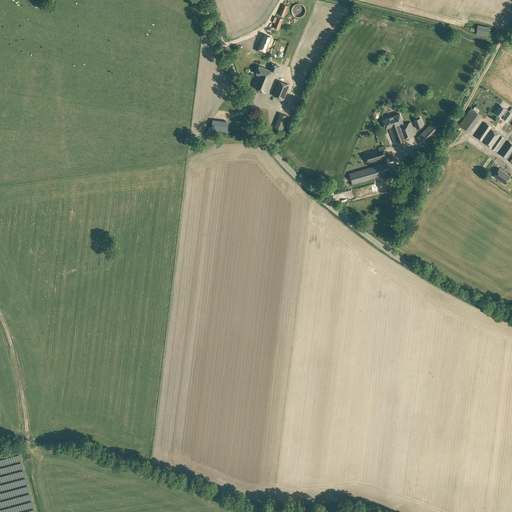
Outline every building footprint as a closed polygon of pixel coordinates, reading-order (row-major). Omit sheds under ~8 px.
[(284,17),(288,6),(283,4),(279,15),(284,17)] [(306,12),(306,10),(305,9),(305,7),(304,6),(302,5),(301,5),(300,5),(299,5),(298,5),(296,5),(295,6),(294,7),(293,7),(293,9),(292,10),(292,12),(292,13),(293,14),(293,15),(294,17),(295,17),(296,18),(298,19),(299,19),(301,18),(302,18),(303,17),(304,17),(305,15),(305,14),(306,13),(306,12)] [(279,30),(283,19),(277,17),(273,28),(279,30)] [(272,43),(273,40),(267,38),(265,41),(262,39),(259,48),(265,51),(269,42),(272,43)] [(386,64),(389,56),(381,53),(378,61),(386,64)] [(277,73),(280,67),(272,64),(270,70),(259,66),(256,74),(257,74),(252,87),(266,93),(274,72),(277,73)] [(272,95),(283,100),(289,85),(278,80),(272,95)] [(508,111),(506,109),(500,105),(495,113),(501,117),(503,114),(505,115),(503,118),(507,121),(511,114),(511,113),(508,110),(508,111)] [(479,110),(474,106),(473,109),(471,108),(459,125),(469,132),(481,115),(477,113),(479,110)] [(274,127),(283,130),(288,117),(280,113),(274,127)] [(404,125),(399,114),(395,115),(387,118),(383,120),(386,128),(388,127),(394,143),(415,134),(411,122),(404,125)] [(416,129),(423,126),(420,118),(413,121),(416,129)] [(425,145),(440,131),(431,123),(417,138),(425,145)] [(494,151),(503,139),(491,129),(492,128),(486,123),(475,137),(494,151)] [(455,142),(462,132),(457,128),(450,138),(455,142)] [(506,158),(511,150),(511,143),(509,141),(500,154),(506,158)] [(366,163),(386,157),(384,150),(386,150),(385,146),(378,147),(379,149),(364,153),(366,163)] [(352,184),(391,173),(388,162),(349,174),(352,184)] [(505,184),(510,176),(499,168),(493,176),(505,184)]
